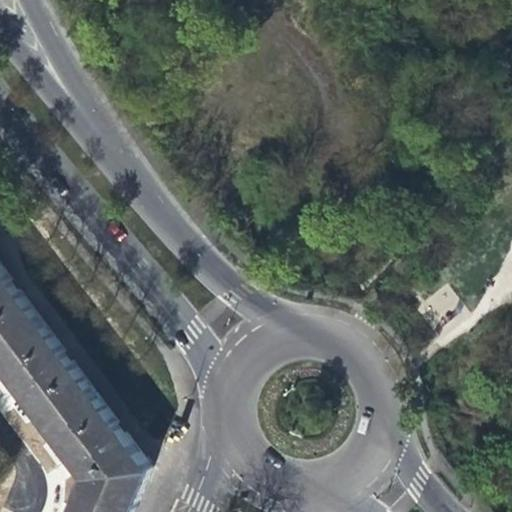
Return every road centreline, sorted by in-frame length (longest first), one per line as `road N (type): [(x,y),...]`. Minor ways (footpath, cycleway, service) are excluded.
road 1 (tertiary): [(0,98),(231,384)]
road 2 (tertiary): [(297,327),(208,271),(136,204),(103,159)]
road 3 (primary): [(103,159),(24,0)]
road 4 (tertiary): [(391,428),(393,401),(371,352),(333,329),(297,327)]
road 5 (tertiary): [(103,159),(0,38)]
